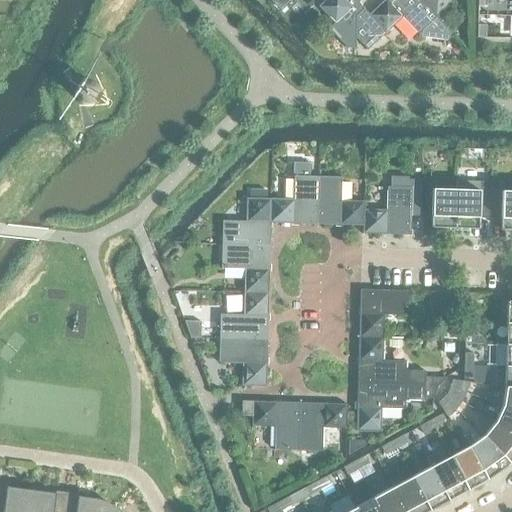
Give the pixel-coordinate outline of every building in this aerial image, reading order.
[(335,25),(360,0),(325,0),(318,7),(335,25)] [(436,18),(418,0),(384,0),(368,15),(363,10),(356,16),(355,37),(367,50),(402,17),(421,37),(446,40),(452,35),(436,18)] [(418,0),(436,18),(453,1),(451,0),(418,0)] [(346,33),(355,33),(355,21),(346,21),(346,33)] [(486,25),(478,25),(477,38),(486,38),(486,25)] [(92,80),(90,80),(88,80),(86,80),(84,80),(82,81),(81,82),(79,83),(78,84),(77,86),(76,88),(75,89),(74,91),(74,93),(74,95),(75,97),(75,99),(76,100),(77,102),(78,103),(80,105),(82,106),(83,106),(85,107),(87,107),(89,107),(91,107),(93,106),(94,106),(96,105),(97,103),(99,102),(100,100),(101,99),(101,97),(101,95),(102,93),(101,91),(101,89),(100,88),(99,86),(98,84),(97,83),(95,82),(93,81),(92,80)] [(293,163),(293,175),(309,176),(309,163),(293,163)] [(316,225),(318,177),(294,176),(293,199),(270,199),(270,223),(316,225)] [(341,177),(318,177),(316,225),(362,226),(363,209),(364,209),(364,201),(341,201),(341,177)] [(363,209),(362,226),(362,234),(410,235),(411,210),(420,210),(421,188),(408,187),(409,177),(391,177),(391,187),(387,187),(386,210),(364,209),(363,209)] [(421,180),(421,188),(420,210),(431,210),(431,228),(455,229),(456,190),(432,189),(433,180),(421,180)] [(456,190),(455,229),(478,229),(479,212),(490,212),(491,182),(479,182),(479,191),(456,190)] [(491,182),(490,212),(501,212),(500,230),(511,230),(511,191),(502,191),(502,182),(491,182)] [(222,221),(222,245),(269,246),(270,223),(270,199),(246,198),(246,222),(222,221)] [(269,246),(222,245),(221,269),(244,269),(244,292),(268,293),(269,246)] [(359,337),(383,338),(384,315),(407,316),(408,291),(360,290),(359,337)] [(220,314),(219,338),(267,340),(268,293),(244,292),(243,315),(220,314)] [(448,292),(429,292),(429,311),(447,311),(448,292)] [(474,306),(475,293),(466,293),(466,306),(474,306)] [(446,339),(447,322),(447,318),(435,317),(434,338),(446,339)] [(201,322),(184,321),(190,338),(195,338),(200,338),(201,322)] [(459,339),(459,321),(447,322),(446,339),(459,339)] [(474,322),(465,322),(465,335),(474,336),(474,322)] [(406,370),(406,361),(383,361),(383,346),(383,338),(359,337),(357,384),(405,385),(424,386),(424,377),(425,370),(406,370)] [(267,340),(219,338),(218,362),(242,363),(241,386),(266,387),(267,340)] [(402,338),(383,338),(383,346),(401,347),(402,338)] [(473,353),(464,353),(464,365),(473,365),(473,353)] [(472,378),(473,365),(464,365),(464,378),(472,378)] [(437,387),(444,378),(424,377),(424,386),(437,387)] [(450,387),(466,393),(469,382),(452,380),(450,387)] [(404,409),(405,398),(424,399),(424,386),(405,385),(357,384),(356,431),(381,432),(381,409),(404,409)] [(431,399),(437,387),(424,386),(424,399),(431,399)] [(466,393),(450,387),(447,393),(462,402),(466,393)] [(511,388),(505,389),(502,406),(511,409),(511,388)] [(447,393),(443,398),(455,410),(462,402),(447,393)] [(455,410),(443,398),(438,403),(447,417),(455,410)] [(252,414),(252,401),(243,401),(243,413),(252,414)] [(252,401),(252,414),(251,426),(275,427),(274,450),(298,451),(299,403),(293,403),(281,402),(274,402),(264,402),(252,401)] [(306,403),(299,403),(298,451),(322,451),(323,428),(346,429),(347,404),(318,403),(306,403)] [(511,409),(502,406),(495,422),(511,433),(511,409)] [(441,414),(430,420),(434,428),(445,422),(441,414)] [(434,428),(430,420),(419,426),(423,434),(434,428)] [(511,461),(511,433),(495,422),(483,436),(510,464),(511,461)] [(403,435),(392,441),(396,449),(407,443),(403,435)] [(510,464),(483,436),(469,446),(488,480),(510,464)] [(396,449),(392,441),(381,447),(385,455),(396,449)] [(348,442),(347,457),(365,447),(362,442),(348,442)] [(469,446),(449,457),(468,491),(488,480),(469,446)] [(468,491),(449,457),(445,448),(425,458),(430,467),(449,501),(468,491)] [(354,462),(358,469),(369,463),(365,456),(354,462)] [(358,469),(354,462),(343,467),(347,475),(358,469)] [(449,501),(430,467),(411,477),(430,511),(449,501)] [(308,472),(311,477),(319,472),(317,468),(308,472)] [(331,484),(327,476),(316,482),(320,490),(331,484)] [(428,511),(430,511),(411,477),(392,488),(405,511),(428,511)] [(320,490),(316,482),(305,488),(309,496),(320,490)] [(27,511),(31,491),(31,490),(6,487),(6,489),(0,488),(0,511),(27,511)] [(405,511),(392,488),(373,498),(380,511),(405,511)] [(64,511),(66,495),(66,497),(55,496),(55,493),(31,490),(31,491),(27,511),(64,511)] [(108,511),(113,506),(111,505),(108,503),(105,502),(101,500),(97,499),(78,496),(77,499),(67,497),(67,496),(66,495),(64,511),(108,511)] [(289,497),(278,503),(282,510),(293,504),(289,497)] [(380,511),(373,498),(354,508),(356,511),(380,511)] [(282,510),(278,503),(267,509),(268,511),(278,511),(281,511),(282,510)]
